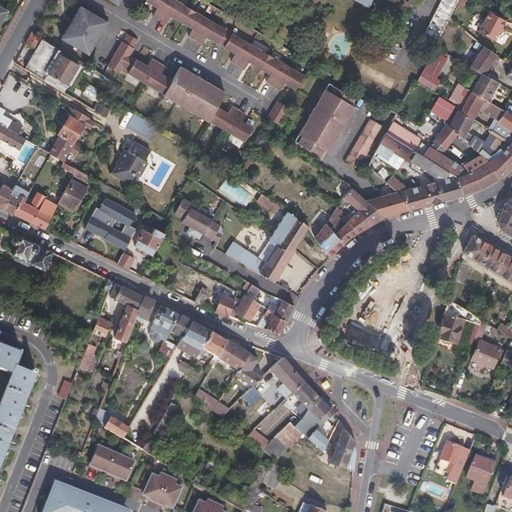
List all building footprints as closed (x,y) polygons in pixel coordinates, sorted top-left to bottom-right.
[(290,82),(288,87),(296,92),(305,77),(175,0),(148,0),(146,3),(154,8),(157,5),(160,6),(158,10),(154,17),(167,24),(171,19),(174,14),(178,16),(175,21),(189,29),(192,25),(195,27),(193,31),(189,38),(203,45),(206,39),(209,34),(212,36),(209,41),(231,53),(234,49),(238,51),(235,56),(232,62),(245,70),(249,64),(251,59),(254,61),(252,66),(269,76),(271,71),(275,73),(272,78),(268,84),(281,92),(285,85),(287,80),(290,82)] [(441,0),(421,41),(433,47),(456,0),(441,0)] [(8,11),(0,5),(0,9),(6,14),(8,11)] [(89,57),(108,23),(82,7),(62,41),(89,57)] [(493,41),(504,21),(487,12),(477,31),(493,41)] [(36,49),(25,68),(44,81),(48,75),(67,86),(79,65),(59,53),(61,50),(31,33),(26,42),(36,49)] [(144,69),(145,65),(131,56),(135,49),(124,42),(109,68),(120,74),(124,68),(130,72),(129,74),(164,96),(164,97),(245,144),(253,129),(245,124),(243,127),(240,126),(242,122),(246,115),(233,107),(229,115),(227,118),(224,116),(225,113),(218,108),(226,95),(181,69),(173,81),(165,77),(163,80),(160,78),(162,75),(166,68),(153,60),(148,67),(146,71),(144,69)] [(484,76),(497,56),(482,46),(469,67),(480,74),(484,76)] [(421,70),(416,80),(416,82),(429,89),(436,77),(421,70)] [(486,102),(497,83),(484,76),(480,74),(470,93),(483,100),(486,102)] [(63,92),(67,86),(48,75),(44,81),(63,92)] [(301,138),(296,145),(320,158),(324,152),(327,153),(354,108),(350,106),(354,100),(331,86),(327,92),(324,91),(298,136),(301,138)] [(470,93),(465,89),(456,105),(460,107),(458,112),(473,120),(478,110),(483,100),(470,93)] [(91,99),(97,103),(103,94),(96,90),(91,99)] [(437,97),(429,113),(443,120),(451,104),(437,97)] [(504,112),(502,111),(486,102),(483,100),(478,110),(493,119),(496,121),(504,112)] [(274,108),(286,115),(290,109),(278,102),(274,108)] [(98,105),(95,112),(106,116),(109,108),(98,105)] [(89,116),(70,106),(66,114),(70,117),(59,135),(61,137),(52,153),(63,160),(84,125),(90,128),(94,121),(88,118),(89,116)] [(283,120),(286,115),(274,108),(271,114),(283,120)] [(456,135),(463,140),(473,120),(458,112),(449,129),(456,135)] [(511,143),(511,116),(504,112),(496,121),(511,131),(511,140),(510,143),(511,143)] [(279,127),(283,120),(271,114),(268,119),(279,127)] [(150,141),(157,126),(133,115),(126,129),(150,141)] [(488,128),(510,143),(511,140),(511,131),(496,121),(493,119),(488,128)] [(357,168),(381,127),(370,120),(346,161),(357,168)] [(463,140),(467,144),(482,125),(473,120),(463,140)] [(384,135),(413,152),(420,139),(391,122),(384,135)] [(0,148),(15,157),(25,138),(15,132),(11,130),(0,123),(0,148)] [(506,149),(510,143),(488,128),(482,125),(467,144),(488,162),(499,156),(506,149)] [(445,149),(456,135),(449,129),(447,127),(444,126),(433,139),(445,149)] [(448,172),(422,157),(413,152),(384,135),(380,141),(407,161),(435,177),(437,175),(444,179),(448,172)] [(131,172),(134,174),(139,176),(147,162),(144,160),(150,151),(132,140),(127,149),(124,147),(115,162),(116,163),(111,172),(126,181),(131,172)] [(392,153),(407,161),(380,141),(374,153),(388,161),(392,153)] [(488,162),(498,179),(503,174),(511,164),(511,143),(510,143),(506,149),(499,156),(488,162)] [(40,157),(45,150),(37,145),(33,153),(40,157)] [(455,178),(460,196),(469,193),(478,189),(498,179),(488,162),(470,171),(428,146),(422,157),(448,172),(454,177),(455,178)] [(392,176),(399,182),(402,179),(387,164),(377,175),(385,182),(392,176)] [(90,185),(94,178),(84,172),(77,168),(73,176),(90,185)] [(129,183),(134,174),(131,172),(126,181),(129,183)] [(408,210),(443,200),(437,181),(434,182),(409,189),(399,182),(392,176),(385,182),(396,193),(408,210)] [(230,177),(220,187),(242,209),(252,199),(230,177)] [(443,200),(460,196),(455,178),(454,177),(444,179),(437,181),(443,200)] [(72,179),(58,204),(74,213),(88,187),(72,179)] [(0,188),(0,206),(4,208),(13,190),(2,184),(0,188)] [(4,208),(14,213),(22,201),(24,202),(30,192),(16,185),(13,190),(4,208)] [(14,213),(32,222),(38,210),(44,199),(45,197),(36,192),(30,205),(24,202),(22,201),(14,213)] [(394,215),(408,210),(396,193),(380,198),(394,215)] [(261,203),(265,197),(261,194),(257,200),(261,203)] [(370,226),(382,219),(364,202),(357,195),(350,203),(358,211),(356,213),(370,226)] [(277,206),(265,197),(261,203),(273,211),(277,206)] [(511,197),(503,207),(498,219),(498,222),(502,230),(511,236),(511,197)] [(382,219),(394,215),(380,198),(364,202),(382,219)] [(32,222),(45,228),(57,206),(44,199),(38,210),(32,222)] [(113,240),(130,206),(123,202),(120,207),(113,204),(98,232),(113,240)] [(216,242),(225,224),(181,203),(175,216),(184,220),(181,225),(216,242)] [(148,220),(153,211),(147,208),(143,217),(148,220)] [(272,235),(293,251),(308,227),(286,212),(272,235)] [(357,233),(370,226),(356,213),(334,234),(343,245),(347,241),(357,233)] [(329,259),(343,245),(334,234),(330,230),(325,223),(313,238),(329,259)] [(155,249),(164,234),(153,228),(150,234),(143,230),(138,239),(155,249)] [(44,270),(53,252),(11,231),(10,233),(14,236),(12,241),(13,244),(16,246),(12,255),(44,270)] [(274,283),(293,251),(272,235),(267,241),(268,243),(265,248),(270,252),(262,265),(243,253),(238,261),(244,265),(260,274),(274,283)] [(511,259),(473,236),(463,252),(493,271),(511,281),(511,259)] [(118,264),(124,267),(134,249),(128,245),(118,264)] [(255,281),(260,274),(244,265),(240,272),(255,281)] [(104,289),(108,292),(113,281),(108,279),(104,289)] [(251,285),(246,282),(243,288),(248,291),(251,285)] [(144,296),(117,283),(111,297),(127,305),(115,337),(126,342),(134,321),(136,316),(144,296)] [(251,285),(248,291),(256,296),(260,291),(251,285)] [(194,301),(203,306),(207,296),(205,295),(207,290),(201,287),(194,301)] [(177,293),(187,298),(189,293),(179,288),(177,293)] [(215,311),(228,317),(234,301),(221,294),(215,311)] [(153,301),(144,296),(136,316),(144,319),(145,319),(153,301)] [(263,315),(267,309),(245,296),(240,304),(234,301),(228,317),(233,319),(236,313),(251,321),(257,312),(263,315)] [(277,309),(282,301),(274,298),(270,305),(277,309)] [(447,298),(436,336),(456,342),(464,319),(480,324),(482,320),(447,298)] [(286,320),(293,306),(282,301),(277,309),(270,305),(267,309),(286,320)] [(179,314),(166,308),(165,311),(161,309),(148,334),(151,336),(150,338),(151,343),(155,345),(159,343),(160,341),(163,343),(164,341),(170,331),(179,314)] [(263,327),(277,335),(286,320),(267,309),(263,315),(256,327),(262,329),(263,327)] [(191,321),(179,314),(170,331),(181,337),(191,321)] [(144,319),(136,316),(134,321),(141,325),(144,319)] [(99,317),(93,332),(105,337),(111,322),(99,317)] [(480,324),(474,338),(478,340),(471,359),(492,368),(499,348),(482,340),(488,324),(482,320),(480,324)] [(211,331),(191,321),(181,337),(201,347),(211,331)] [(48,327),(64,334),(67,328),(51,322),(48,327)] [(511,328),(511,329),(501,323),(497,329),(511,338),(511,328)] [(226,340),(211,331),(201,347),(205,349),(217,357),(226,340)] [(248,353),(226,340),(217,357),(238,369),(248,353)] [(164,341),(163,343),(159,351),(170,357),(174,349),(167,345),(168,343),(164,341)] [(88,344),(79,367),(86,370),(95,347),(88,344)] [(21,354),(0,345),(0,370),(11,374),(0,402),(0,467),(36,376),(16,367),(21,354)] [(511,351),(506,349),(500,365),(511,369),(511,351)] [(258,359),(248,353),(238,369),(235,375),(250,387),(257,380),(260,376),(251,370),(258,359)] [(303,381),(281,357),(269,369),(291,393),(303,381)] [(177,368),(185,375),(192,367),(183,360),(177,368)] [(66,400),(72,383),(64,380),(58,398),(66,400)] [(257,380),(250,387),(275,408),(281,403),(278,400),(279,398),(257,380)] [(317,398),(303,381),(291,393),(306,408),(317,398)] [(275,408),(250,387),(239,399),(263,420),(275,408)] [(212,410),(218,402),(198,389),(194,396),(212,410)] [(303,417),(293,427),(302,435),(315,423),(318,427),(332,414),(317,398),(306,408),(307,410),(303,417)] [(247,422),(238,431),(246,437),(253,430),(263,420),(239,399),(231,408),(247,422)] [(230,409),(218,402),(212,410),(221,418),(230,409)] [(175,408),(169,404),(146,444),(143,451),(149,455),(175,408)] [(123,439),(129,428),(100,411),(95,422),(123,439)] [(289,424),(273,438),(286,450),(302,435),(293,427),(289,424)] [(330,463),(353,471),(355,451),(354,447),(355,443),(342,427),(330,463)] [(315,429),(306,438),(323,452),(328,440),(315,429)] [(253,430),(246,437),(261,450),(268,442),(253,430)] [(143,451),(146,444),(135,437),(131,444),(138,449),(143,451)] [(268,442),(261,450),(275,460),(286,450),(273,438),(268,442)] [(457,485),(470,452),(446,443),(437,468),(450,473),(447,481),(457,485)] [(97,447),(89,469),(128,485),(137,463),(97,447)] [(494,463),(475,455),(467,476),(474,480),(471,489),(483,494),(494,463)] [(209,480),(220,462),(212,457),(201,475),(209,480)] [(267,468),(267,469),(281,478),(285,472),(272,462),(267,468)] [(250,511),(261,483),(267,469),(267,468),(258,465),(241,511),(242,511),(250,511)] [(281,478),(267,469),(261,483),(274,490),(281,478)] [(185,485),(160,474),(158,476),(152,473),(141,498),(174,511),(185,485)] [(511,500),(511,477),(510,476),(502,496),(511,500)] [(44,511),(132,511),(133,510),(52,487),(44,511)] [(194,511),(229,511),(200,499),(194,511)]
